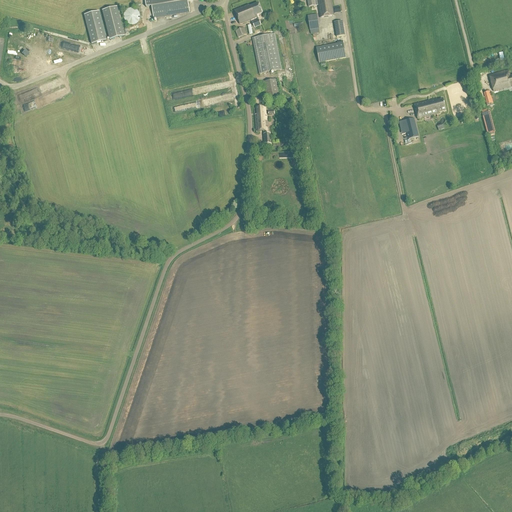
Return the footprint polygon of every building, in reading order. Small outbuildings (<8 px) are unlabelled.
[(188,0),(144,0),(146,8),(152,7),(154,18),(190,13),(188,0)] [(317,0),(318,1),(315,1),(314,0),(307,0),(309,7),(318,6),(321,19),(334,16),(331,0),(317,0)] [(262,14),(258,4),(250,7),(248,6),(235,11),(240,25),(258,18),(257,16),(262,14)] [(103,11),(110,40),(124,36),(117,7),(103,11)] [(124,16),(124,17),(124,18),(125,20),(125,21),(126,23),(127,23),(129,24),(129,25),(131,25),(133,25),(135,24),(136,24),(138,23),(139,21),(139,20),(140,19),(140,18),(140,16),(139,14),(139,13),(138,11),(137,11),(136,10),(134,9),(132,9),(130,9),(128,10),(127,11),(126,11),(125,13),(124,14),(124,16)] [(84,16),(92,45),(107,41),(99,12),(84,16)] [(320,33),(319,30),(317,15),(308,16),(311,35),(320,33)] [(259,20),(252,23),(254,28),(261,26),(259,20)] [(343,22),(334,23),(337,38),(345,36),(343,22)] [(247,35),(244,29),(236,32),(238,39),(247,35)] [(275,34),(253,38),(260,75),(282,71),(275,34)] [(69,42),(66,49),(78,52),(80,45),(69,42)] [(343,43),(316,48),(319,64),(346,59),(343,43)] [(102,66),(93,70),(96,76),(104,71),(102,66)] [(511,76),(509,71),(490,76),(494,92),(511,87),(511,76)] [(280,98),(277,80),(264,83),(267,101),(280,98)] [(182,97),(221,90),(220,84),(181,92),(182,97)] [(490,92),(483,94),(487,106),(493,104),(490,92)] [(440,101),(439,99),(415,105),(419,120),(441,114),(441,112),(447,111),(444,100),(440,101)] [(252,111),(254,128),(261,127),(263,136),(269,135),(268,127),(266,127),(266,122),(265,122),(264,111),(263,103),(255,104),(255,107),(254,107),(254,111),(252,111)] [(414,119),(403,121),(406,133),(408,139),(418,137),(414,119)]
